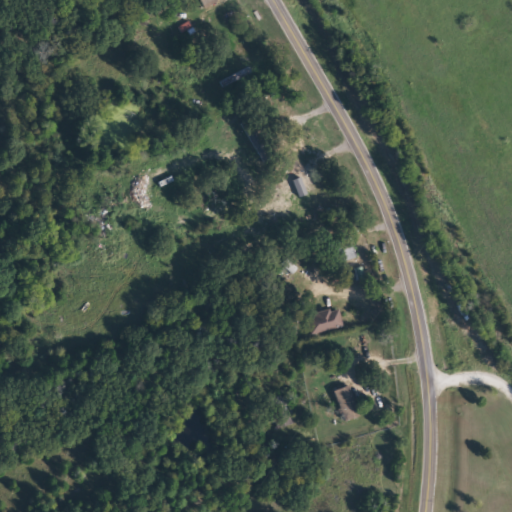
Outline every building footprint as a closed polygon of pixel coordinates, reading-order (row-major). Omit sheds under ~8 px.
[(311,179),(294,190),(279,169),(296,158),(311,179)] [(356,255),(337,263),(329,244),(347,236),(356,255)] [(309,334),(305,315),(337,307),(342,326),(309,334)] [(358,415),(344,420),(333,390),(347,385),(358,415)] [(268,398),(285,393),(294,422),(277,427),(268,398)]
